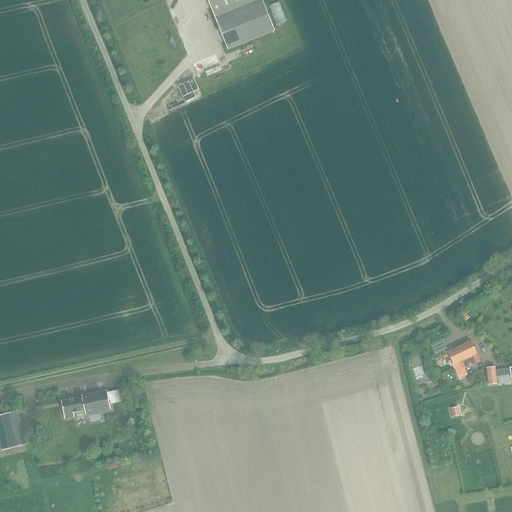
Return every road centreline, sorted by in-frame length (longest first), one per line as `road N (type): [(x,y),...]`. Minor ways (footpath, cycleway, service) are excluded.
road 1 (unclassified): [(511,261),(376,329),(305,350),(226,359),(85,0)]
road 2 (track): [(0,387),(217,338)]
